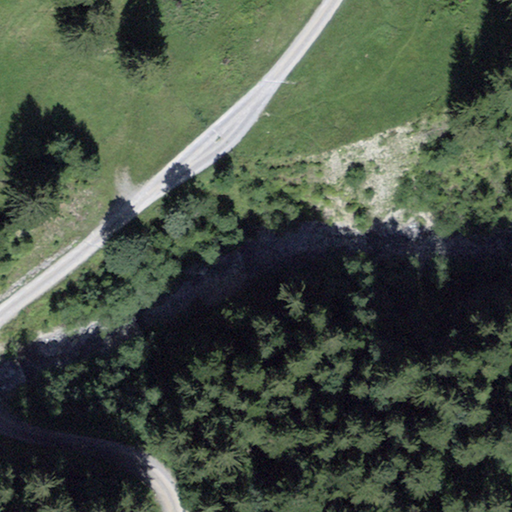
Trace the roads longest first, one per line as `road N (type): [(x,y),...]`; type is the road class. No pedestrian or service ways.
road 1 (track): [(332,0),(212,138),(0,315)]
road 2 (unknown): [(79,249),(91,323),(166,492)]
road 3 (track): [(0,424),(136,459),(157,475),(171,511)]
